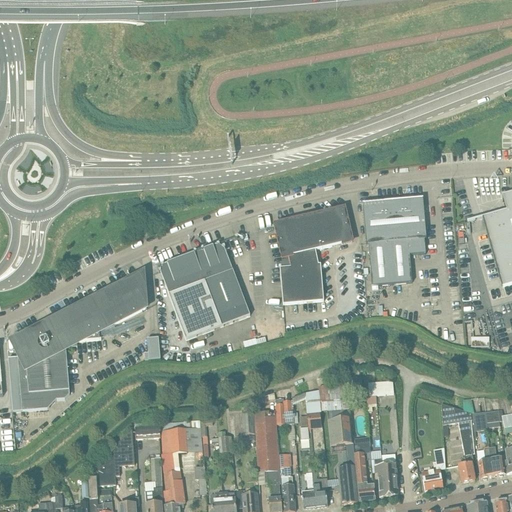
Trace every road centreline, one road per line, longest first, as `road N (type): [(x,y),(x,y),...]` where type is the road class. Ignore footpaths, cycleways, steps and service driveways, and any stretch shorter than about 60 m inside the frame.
road 1 (track): [(0,500),(49,484),(133,414),(233,400),(356,362),(389,364),(462,391),(511,389)]
road 2 (unclassified): [(0,319),(165,239),(292,196),(434,171),(511,168)]
road 3 (secondary): [(511,65),(320,138),(164,160)]
road 4 (secondary): [(166,181),(304,160),(511,82)]
road 5 (motorway): [(0,9),(297,0)]
road 6 (motorway): [(164,160),(100,154),(74,140),(50,104),(45,52)]
road 7 (residential): [(387,511),(511,486)]
road 8 (secondary): [(48,214),(75,192),(166,181)]
